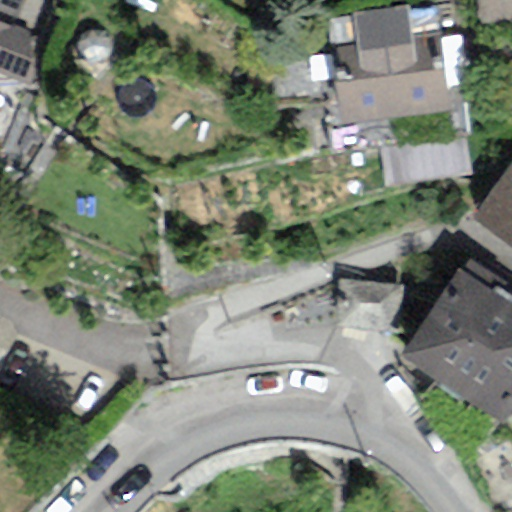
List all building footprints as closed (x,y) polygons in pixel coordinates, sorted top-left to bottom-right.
[(0,0),(0,89),(21,98),(43,41),(9,28),(20,0),(0,0)] [(511,0),(473,0),(478,29),(511,24),(511,0)] [(333,50),(343,123),(447,109),(437,36),(408,40),(403,4),(351,11),(356,47),(333,50)] [(511,164),(472,220),(511,248),(511,164)] [(511,304),(455,268),(398,357),(504,424),(511,412),(511,304)] [(401,286),(339,282),(336,326),(398,330),(401,286)]
